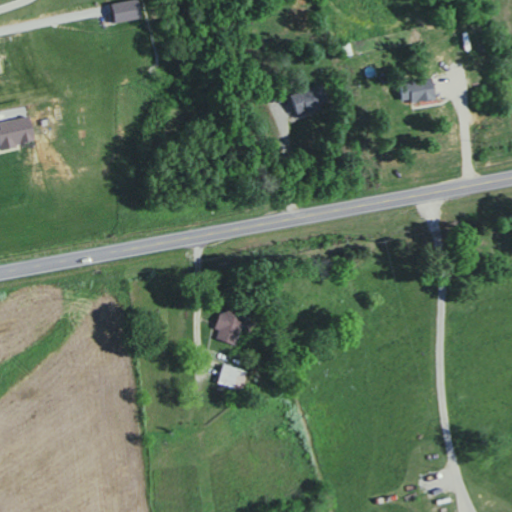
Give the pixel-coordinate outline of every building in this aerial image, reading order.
[(136,19),(132,0),(129,0),(106,4),(109,24),(136,19)] [(430,99),(426,79),(394,86),(398,105),(430,99)] [(0,147),(30,144),(27,118),(0,121),(0,147)] [(218,309),(211,328),(217,331),(214,340),(235,347),(245,318),(218,309)] [(214,383),(233,388),(238,369),(219,364),(214,383)]
